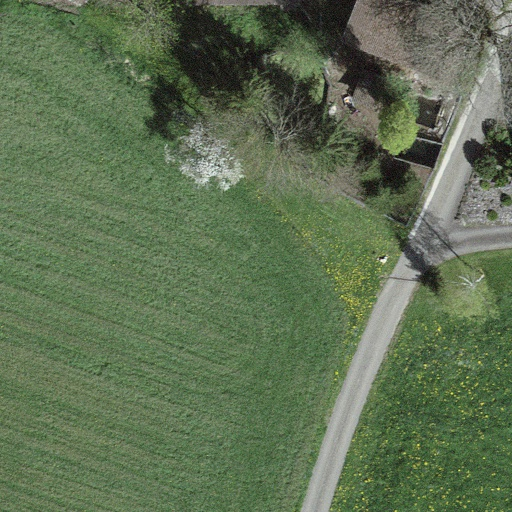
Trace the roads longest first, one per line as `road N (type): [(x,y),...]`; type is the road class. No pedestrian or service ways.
road 1 (track): [(511,245),(425,249),(370,342),(322,511)]
road 2 (track): [(511,77),(494,90),(425,249)]
